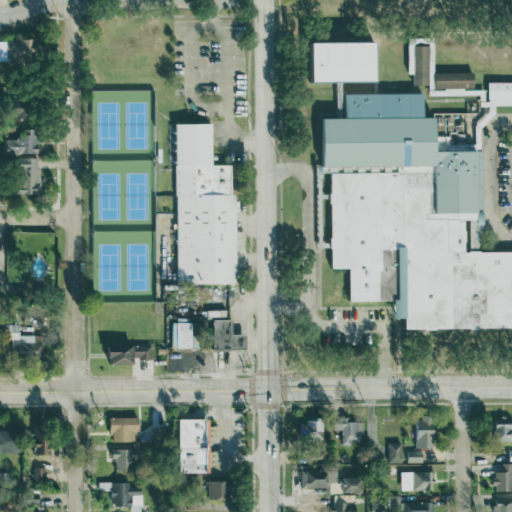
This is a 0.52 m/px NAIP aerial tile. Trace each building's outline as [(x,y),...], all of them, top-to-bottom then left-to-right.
[(32,40),(0,40),(0,62),(33,62),(32,40)] [(377,82),(314,82),(314,42),(376,42),(377,82)] [(427,73),(426,45),(405,45),(405,75),(410,75),(411,85),(426,85),(427,96),(434,95),(434,96),(482,95),(481,90),(470,90),(470,72),(427,73)] [(511,82),(485,82),(485,102),(479,102),(479,106),(490,107),(490,105),(511,105),(511,82)] [(348,269),(331,269),(331,171),(323,171),(322,120),(344,119),(344,93),(420,93),(420,119),(432,119),(432,144),(479,143),(479,251),(511,251),(511,325),(403,326),(403,301),(349,302),(348,269)] [(24,100),(7,99),(6,118),(23,119),(24,100)] [(212,166),(229,165),(229,196),(235,196),(235,286),(177,287),(177,196),(177,166),(177,126),(212,125),(212,166)] [(34,130),(19,130),(19,140),(5,139),(5,154),(33,155),(34,130)] [(10,159),(11,196),(38,195),(36,158),(10,159)] [(228,319),(210,320),(210,350),(242,349),(242,334),(228,335),(228,319)] [(188,347),(188,323),(169,322),(169,346),(188,347)] [(16,336),(16,326),(0,325),(0,327),(0,340),(9,341),(9,355),(38,356),(39,336),(16,336)] [(104,365),(130,365),(130,359),(149,359),(149,346),(104,346),(104,365)] [(107,442),(135,442),(135,417),(107,417),(107,442)] [(339,431),(339,443),(359,444),(360,423),(348,422),(348,418),(333,417),(333,430),(339,431)] [(413,418),(413,448),(430,448),(429,418),(413,418)] [(176,474),(203,473),(203,443),(206,443),(206,438),(205,438),(205,419),(175,420),(176,474)] [(298,440),(320,440),(320,422),(299,422),(298,440)] [(511,424),(493,424),(493,441),(511,441),(511,424)] [(44,455),(45,428),(31,428),(30,455),(44,455)] [(0,452),(14,453),(15,431),(0,430),(0,452)] [(386,463),(399,463),(399,443),(385,444),(386,463)] [(111,471),(133,470),(133,449),(111,449),(111,471)] [(419,462),(419,450),(404,451),(405,462),(419,462)] [(511,464),(500,464),(500,472),(491,472),(491,491),(511,491),(511,464)] [(31,483),(42,483),(42,468),(31,468),(31,483)] [(298,488),(322,487),(323,494),(338,493),(337,482),(334,482),(333,469),(298,470),(298,488)] [(429,472),(397,472),(398,491),(429,490),(429,472)] [(339,490),(358,491),(358,477),(339,476),(339,490)] [(205,498),(224,498),(223,480),(204,481),(205,498)] [(127,506),(127,511),(138,511),(139,488),(126,488),(126,483),(96,482),(96,491),(108,491),(107,506),(127,506)] [(511,511),(511,500),(492,500),(492,511),(511,511)] [(330,511),(352,511),(352,501),(330,501),(330,511)] [(400,511),(429,511),(429,502),(400,502),(400,511)]
